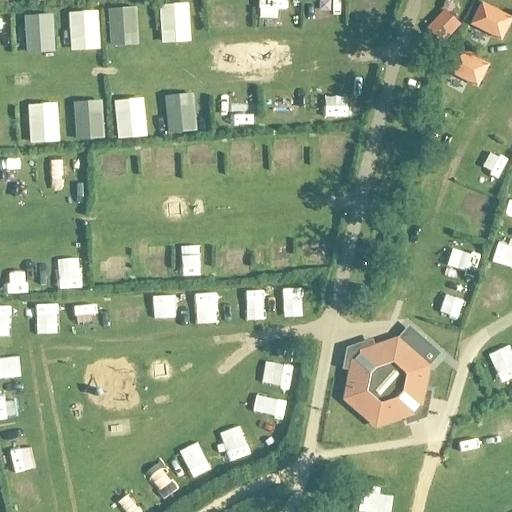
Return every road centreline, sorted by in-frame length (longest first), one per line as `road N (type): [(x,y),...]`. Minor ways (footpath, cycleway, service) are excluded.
road 1 (track): [(468,346),(412,298),(410,271),(461,141),(511,79)]
road 2 (track): [(220,368),(270,335),(333,329)]
